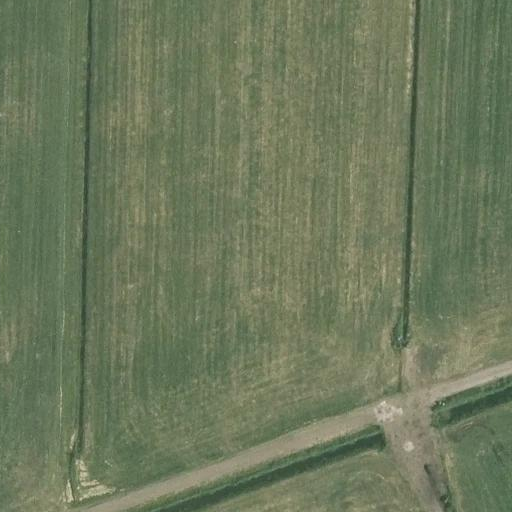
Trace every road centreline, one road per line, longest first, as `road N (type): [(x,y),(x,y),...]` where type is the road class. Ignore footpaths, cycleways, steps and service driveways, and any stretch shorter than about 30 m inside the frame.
road 1 (track): [(391,411),(111,511)]
road 2 (track): [(437,511),(391,411),(511,368)]
